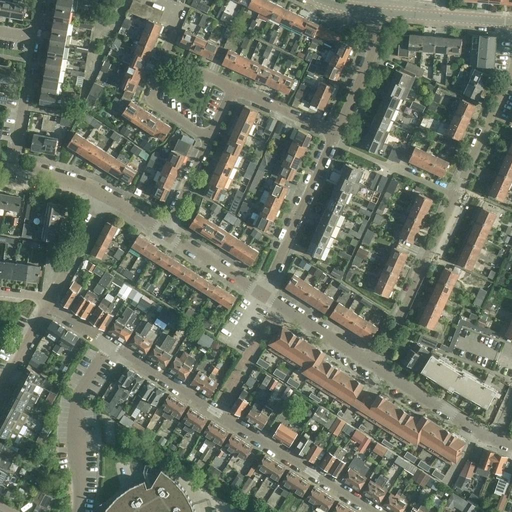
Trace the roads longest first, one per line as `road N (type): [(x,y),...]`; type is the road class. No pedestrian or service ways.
road 1 (residential): [(110,344),(374,511)]
road 2 (residential): [(372,365),(454,197)]
road 3 (residential): [(110,344),(76,396),(75,511)]
road 4 (residential): [(262,295),(330,143)]
road 5 (residential): [(454,197),(511,63)]
road 6 (residential): [(494,440),(372,365)]
road 7 (residential): [(330,143),(454,197)]
road 8 (residential): [(333,136),(374,48),(379,14)]
road 9 (residential): [(372,365),(262,295)]
road 10 (residential): [(11,166),(33,40)]
road 11 (residential): [(209,143),(148,98),(165,51)]
